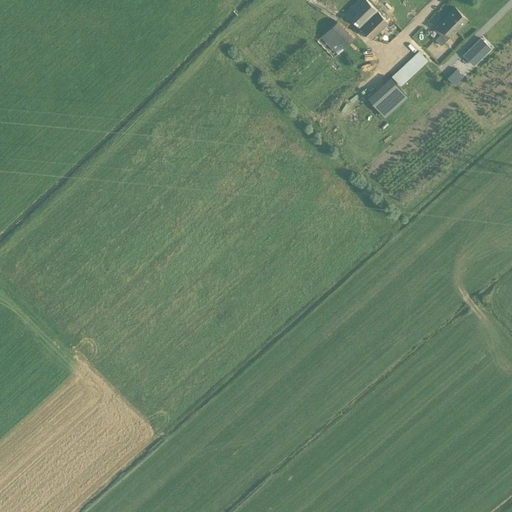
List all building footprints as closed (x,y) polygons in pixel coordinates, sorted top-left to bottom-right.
[(371,40),(388,22),(366,0),(357,0),(345,13),(371,40)] [(435,40),(441,46),(467,19),(455,7),(433,29),(440,35),(435,40)] [(333,57),(355,36),(339,19),(317,40),(333,57)] [(481,36),(464,53),(474,62),(491,46),(481,36)] [(400,86),(409,77),(427,61),(418,51),(391,76),(400,86)] [(456,68),(452,72),(459,79),(463,75),(456,68)] [(389,78),(368,97),(384,115),(406,96),(389,78)]
